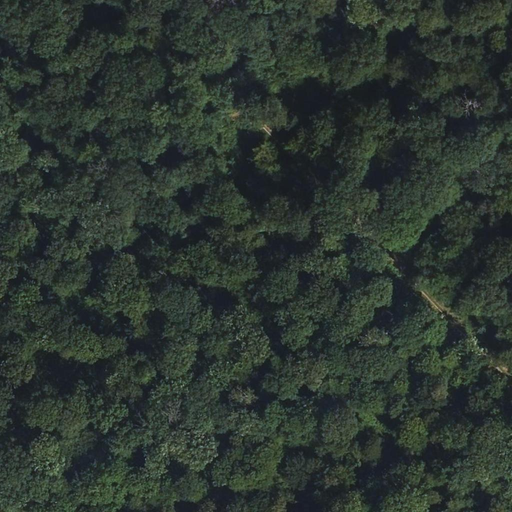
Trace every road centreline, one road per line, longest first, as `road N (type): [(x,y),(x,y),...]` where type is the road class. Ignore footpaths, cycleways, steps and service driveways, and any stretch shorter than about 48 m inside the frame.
road 1 (track): [(0,459),(380,0)]
road 2 (track): [(143,0),(267,135),(511,376)]
